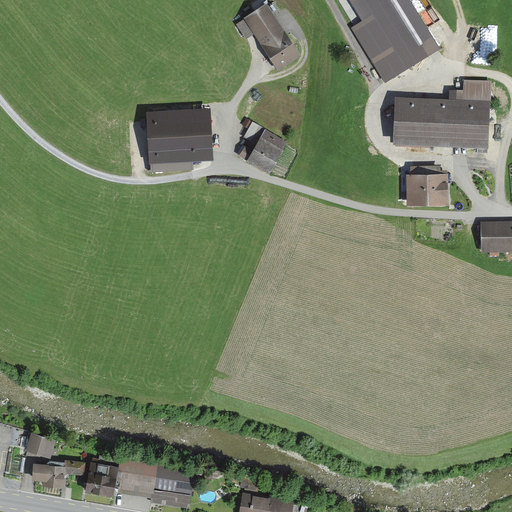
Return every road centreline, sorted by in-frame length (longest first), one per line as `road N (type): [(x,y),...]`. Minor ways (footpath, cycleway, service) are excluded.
road 1 (unclassified): [(511,215),(387,212),(245,175),(173,178)]
road 2 (track): [(173,178),(90,172),(36,137),(0,99)]
road 3 (track): [(456,0),(462,68),(506,78),(511,88)]
